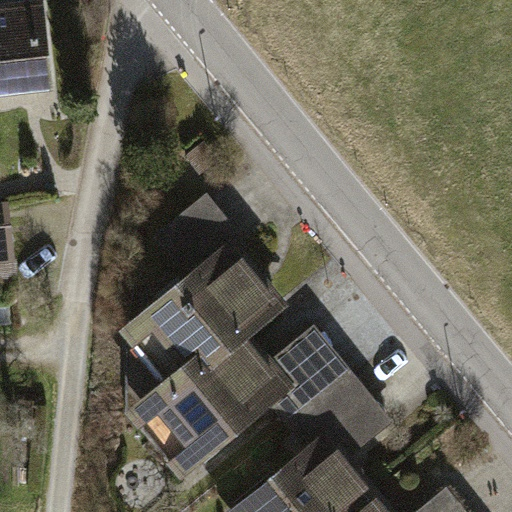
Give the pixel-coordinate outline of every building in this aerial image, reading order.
[(48,38),(0,42),(0,136),(56,132),(48,38)] [(239,272),(202,226),(145,272),(181,317),(125,362),(176,425),(243,372),(278,344),(228,280),(239,272)] [(15,230),(0,230),(0,316),(21,315),(15,230)] [(263,397),(243,372),(176,425),(131,461),(171,511),(185,511),(266,447),(281,466),(348,413),(308,362),(263,397)] [(348,413),(281,466),(304,494),(281,511),(362,511),(345,490),(385,459),(348,413)]
